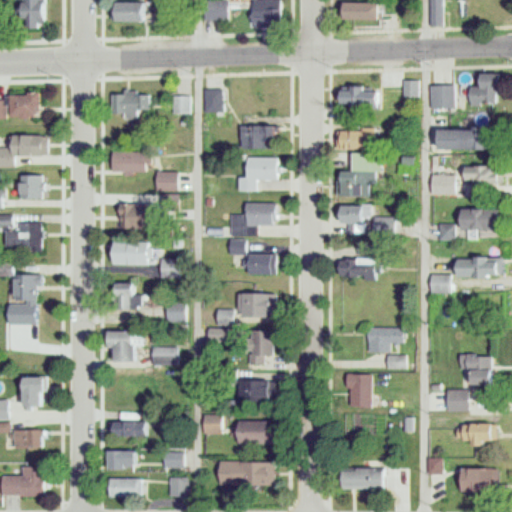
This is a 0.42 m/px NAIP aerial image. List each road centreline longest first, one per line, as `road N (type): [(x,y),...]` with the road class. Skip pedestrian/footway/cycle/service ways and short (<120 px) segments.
road 1 (residential): [(511,47),(0,63)]
road 2 (residential): [(84,511),(81,0)]
road 3 (residential): [(311,511),(311,0)]
